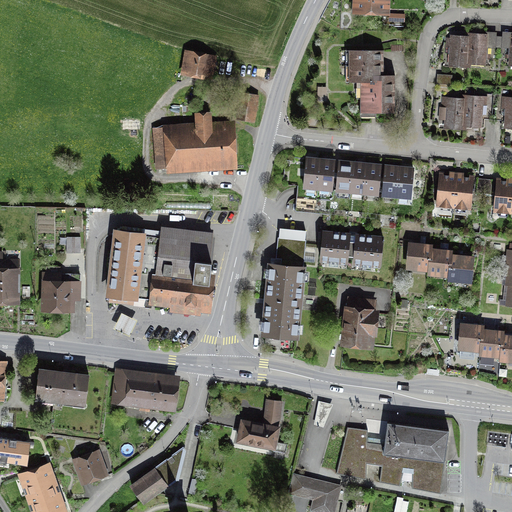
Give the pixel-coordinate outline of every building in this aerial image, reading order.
[(358,0),(358,10),(384,11),(383,0),(358,0)] [(467,60),(469,36),(469,32),(467,32),(466,39),(447,37),(447,42),(448,42),(448,45),(447,45),(447,50),(446,50),(444,60),(450,60),(450,62),(467,64),(467,60)] [(486,35),(486,37),(469,36),(467,60),(485,62),(485,57),(489,57),(490,47),(495,48),(495,35),(486,35)] [(511,35),(503,35),(503,37),(502,48),(506,48),(505,58),(510,59),(510,62),(511,62),(511,35)] [(372,77),(383,77),(383,50),(349,50),(349,85),(361,85),(372,85),(372,77)] [(199,53),(191,51),(187,72),(213,77),(216,59),(199,56),(199,53)] [(440,83),(451,84),(452,76),(441,75),(440,83)] [(361,91),(395,91),(395,77),(383,77),(372,77),(372,85),(361,85),(361,91)] [(451,84),(440,83),(439,83),(439,92),(450,92),(451,84)] [(326,99),(326,88),(318,88),(318,99),(326,99)] [(395,91),(361,91),(360,103),(395,103),(395,91)] [(434,99),(434,102),(438,102),(437,108),(440,108),(440,113),(437,113),(436,124),(463,126),(463,123),(465,98),(465,95),(461,94),(461,98),(462,98),(462,101),(434,99)] [(256,97),(243,95),(239,117),(252,119),(256,97)] [(486,115),(487,96),(482,96),(482,99),(465,98),(463,123),(481,124),(481,114),(486,115)] [(511,99),(507,100),(507,97),(503,96),(501,115),(506,115),(505,124),(511,124),(511,99)] [(395,103),(360,103),(360,112),(394,113),(395,103)] [(232,161),(230,128),(212,129),(212,132),(209,132),(209,115),(197,115),(198,133),(155,136),(158,166),(232,161)] [(304,187),(318,188),(320,160),(306,159),(304,187)] [(335,161),(320,160),(318,188),(332,189),(335,161)] [(352,162),(339,161),(336,190),(350,191),(352,162)] [(367,164),(352,162),(350,191),(364,193),(367,164)] [(381,165),(367,164),(364,193),(378,194),(381,165)] [(383,194),(397,196),(400,167),(386,166),(383,194)] [(413,169),(400,167),(397,196),(410,197),(413,169)] [(438,204),(454,206),(456,178),(449,177),(449,175),(441,174),(440,186),(438,185),(437,193),(439,193),(438,204)] [(463,178),(456,178),(454,206),(469,207),(470,196),(472,196),(473,189),(471,189),(472,177),(463,177),(463,178)] [(478,178),(476,193),(484,194),(485,179),(478,178)] [(492,179),(485,179),(484,194),(491,194),(492,179)] [(495,210),(511,211),(511,198),(511,183),(506,183),(506,181),(498,180),(497,191),(495,191),(494,198),(496,198),(495,210)] [(135,297),(142,235),(142,234),(117,231),(110,295),(135,298),(135,297)] [(350,235),(323,232),(320,259),(347,262),(348,256),(354,257),(353,263),(380,265),(383,238),(356,235),(356,236),(350,235)] [(190,241),(142,235),(135,297),(207,306),(210,274),(211,262),(209,262),(212,237),(191,234),(190,241)] [(80,237),(66,237),(66,253),(80,253),(80,237)] [(303,267),(306,240),(278,237),(276,258),(282,258),(281,265),(303,267)] [(432,246),(410,244),(408,266),(429,268),(431,250),(432,246)] [(452,252),(431,250),(429,268),(428,272),(449,273),(451,256),(452,252)] [(2,252),(0,252),(0,300),(14,301),(14,261),(2,261),(2,252)] [(472,257),(451,256),(449,273),(448,277),(470,279),(472,257)] [(281,265),(270,264),(263,334),(296,337),(303,267),(281,265)] [(80,274),(45,273),(45,307),(69,307),(69,295),(74,295),(74,298),(79,298),(80,274)] [(375,302),(348,299),(347,310),(353,310),(351,329),(345,329),(344,342),(367,344),(372,344),(375,312),(374,312),(375,302)] [(128,316),(121,312),(114,328),(121,331),(121,332),(122,333),(123,332),(129,336),(137,320),(130,317),(130,316),(129,315),(129,316),(128,316)] [(460,346),(480,348),(481,348),(483,330),(484,326),(462,324),(460,346)] [(504,332),(483,330),(481,348),(480,348),(480,352),(500,354),(501,354),(503,336),(504,332)] [(511,336),(503,336),(501,354),(500,354),(500,358),(511,358),(511,336)] [(89,375),(39,369),(36,397),(85,403),(89,375)] [(175,380),(117,373),(113,403),(121,404),(122,399),(172,405),(175,380)] [(287,444),(275,441),(280,418),(282,401),(267,400),(265,414),(263,425),(243,421),(239,440),(273,447),(273,450),(285,452),(287,444)] [(317,407),(314,424),(323,427),(330,411),(333,404),(318,401),(317,407)] [(449,430),(387,421),(384,444),(367,442),(368,429),(348,427),(336,473),(366,479),(367,463),(382,465),(379,482),(400,486),(404,468),(412,469),(412,488),(441,493),(449,430)] [(0,461),(27,465),(30,441),(0,437),(0,461)] [(132,486),(143,502),(166,485),(167,486),(176,479),(174,476),(177,474),(184,448),(184,447),(154,468),(156,472),(153,475),(151,472),(139,480),(141,483),(134,488),(132,485),(132,486)] [(112,469),(107,450),(76,461),(83,480),(112,469)] [(54,511),(61,510),(45,467),(24,474),(37,511),(54,511)] [(314,500),(311,510),(321,511),(333,511),(340,486),(318,480),(311,478),(294,474),(289,494),(304,497),(314,500)] [(406,511),(410,498),(398,495),(393,511),(406,511)]
